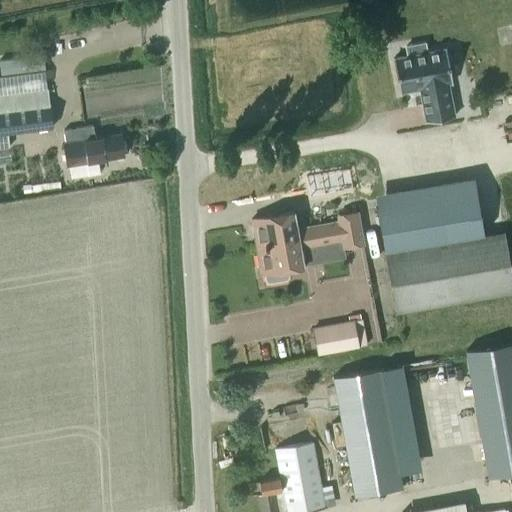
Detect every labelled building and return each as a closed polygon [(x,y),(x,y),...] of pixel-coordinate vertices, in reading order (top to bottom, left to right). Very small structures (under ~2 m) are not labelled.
[(393,58),(400,94),(418,90),(424,122),(455,116),(449,84),(452,84),(445,48),(427,51),(425,42),(404,46),(406,55),(393,58)] [(51,126),(46,92),(46,89),(0,95),(0,147),(9,146),(7,132),(51,126)] [(66,163),(123,154),(119,134),(94,138),(92,124),(63,129),(65,143),(63,143),(66,163)] [(333,204),(355,200),(351,181),(330,185),(333,204)] [(511,290),(511,280),(503,230),(484,234),(476,190),(377,207),(395,311),(511,290)] [(293,211),(251,219),(256,246),(310,237),(340,231),(338,221),(308,227),(308,228),(296,230),(293,211)] [(310,237),(256,246),(261,274),(264,273),(265,280),(268,282),(286,279),(288,276),(287,269),(303,266),(300,248),(311,246),(312,246),(342,241),(343,247),(363,243),(357,212),(337,215),(338,221),(340,231),(310,237)] [(364,319),(311,328),(316,354),(368,344),(364,319)] [(511,341),(465,350),(488,477),(511,472),(511,341)] [(354,495),(401,486),(380,367),(333,376),(354,495)] [(260,492),(256,493),(259,511),(295,511),(324,507),(312,441),(275,448),(280,478),(258,481),(260,492)] [(466,511),(464,500),(402,511),(466,511)]
